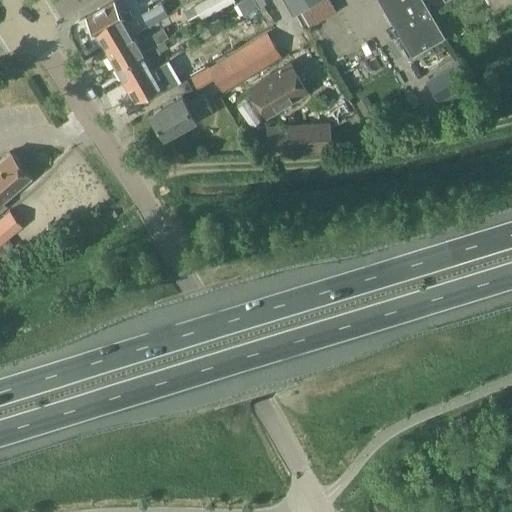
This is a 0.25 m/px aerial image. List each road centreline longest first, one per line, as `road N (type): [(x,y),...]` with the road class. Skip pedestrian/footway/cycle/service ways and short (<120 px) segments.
road 1 (unclassified): [(315,502),(144,191),(26,25)]
road 2 (motorway): [(0,437),(511,279)]
road 3 (motorway): [(511,227),(0,385)]
